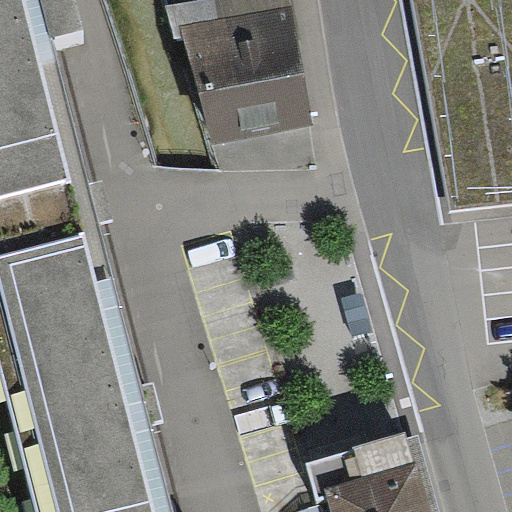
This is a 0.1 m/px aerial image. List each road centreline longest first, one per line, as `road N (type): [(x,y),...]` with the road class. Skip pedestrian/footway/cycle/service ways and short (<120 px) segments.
road 1 (residential): [(363,0),(481,511)]
road 2 (residential): [(231,511),(146,214)]
